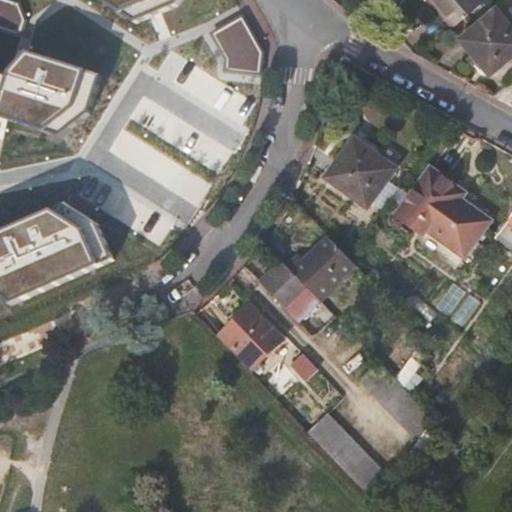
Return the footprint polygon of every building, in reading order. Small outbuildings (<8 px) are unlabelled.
[(102,0),(139,22),(183,3),(185,0),(102,0)] [(435,0),(455,24),(484,0),(435,0)] [(16,8),(0,3),(0,37),(18,43),(23,26),(16,8)] [(488,66),(494,73),(511,57),(511,25),(498,8),(464,37),(477,53),(471,58),(482,71),(488,66)] [(227,49),(256,34),(245,17),(217,33),(227,49)] [(265,53),(256,34),(227,49),(231,58),(230,67),(262,71),(265,53)] [(106,74),(31,54),(13,74),(12,79),(2,115),(64,135),(94,114),(106,74)] [(12,79),(0,75),(0,114),(2,115),(12,79)] [(369,207),(397,169),(357,139),(343,159),(344,161),(330,177),(369,207)] [(427,233),(464,261),(492,224),(454,196),(459,189),(431,168),(395,217),(423,238),(427,233)] [(119,260),(102,222),(71,202),(0,235),(0,290),(16,306),(119,260)] [(511,223),(500,240),(511,248),(511,223)] [(360,267),(349,255),(331,237),(307,259),(303,254),(289,266),(323,301),(360,267)] [(323,301),(289,266),(285,262),(263,281),(301,322),(323,301)] [(261,362),(285,338),(254,305),(225,334),(260,371),(265,366),(261,362)] [(413,338),(421,346),(429,336),(420,328),(413,338)] [(308,381),(320,369),(306,354),(293,366),(308,381)] [(436,416),(398,378),(381,361),(361,379),(420,439),(436,416)] [(328,411),(310,429),(377,497),(391,477),(328,411)]
